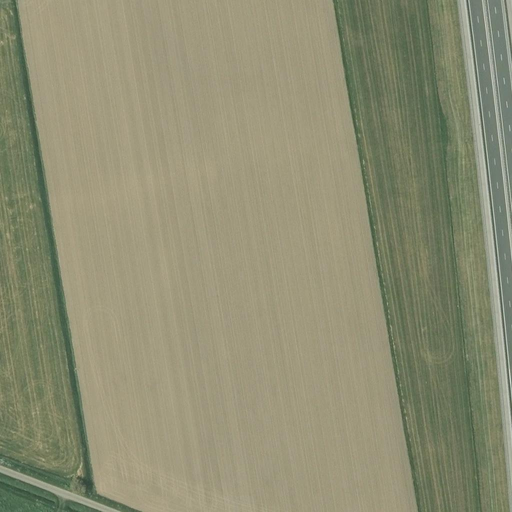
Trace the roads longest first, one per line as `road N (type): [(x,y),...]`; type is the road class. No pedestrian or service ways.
road 1 (unclassified): [(460,0),(511,476)]
road 2 (trunk): [(476,0),(511,330)]
road 3 (trunk): [(511,142),(494,0)]
road 4 (unclassified): [(0,468),(113,511)]
